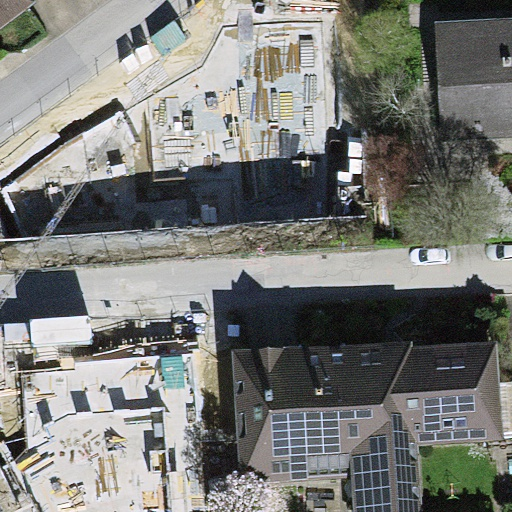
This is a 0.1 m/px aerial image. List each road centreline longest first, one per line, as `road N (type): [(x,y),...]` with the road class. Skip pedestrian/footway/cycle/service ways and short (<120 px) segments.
road 1 (residential): [(511,254),(230,289),(0,280)]
road 2 (residential): [(168,0),(0,130)]
